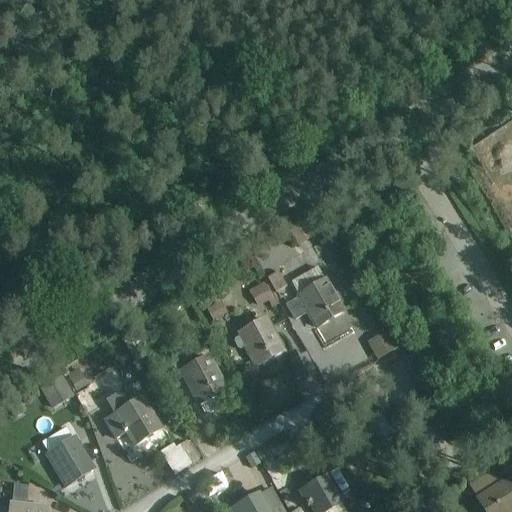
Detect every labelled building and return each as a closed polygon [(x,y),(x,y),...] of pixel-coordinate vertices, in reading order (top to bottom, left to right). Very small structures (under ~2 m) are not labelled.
[(315,240),(304,221),(288,231),(299,249),(315,240)] [(326,283),(325,284),(319,272),(294,286),(301,298),(300,299),(301,300),(287,307),(295,322),(309,314),(317,329),(344,314),(326,283)] [(287,287),(279,274),(268,281),(276,293),(287,287)] [(274,301),(264,284),(250,292),(259,309),(274,301)] [(177,312),(189,304),(185,297),(172,304),(177,312)] [(219,306),(208,312),(213,322),(224,317),(219,306)] [(240,337),(240,338),(235,341),(235,343),(238,351),(241,352),(246,349),(256,368),(283,354),(266,322),(240,337)] [(121,341),(109,345),(115,366),(127,362),(121,341)] [(300,356),(287,363),(296,380),(309,374),(300,356)] [(148,368),(143,359),(133,365),(138,374),(148,368)] [(226,391),(209,360),(182,375),(199,406),(200,406),(206,417),(221,409),(214,398),(226,391)] [(80,371),(69,376),(78,393),(89,387),(80,371)] [(62,379),(42,391),(50,405),(70,393),(62,379)] [(143,401),(131,408),(122,394),(106,403),(115,417),(107,422),(117,440),(128,434),(135,447),(136,446),(137,449),(141,452),(146,453),(150,450),(152,445),(151,441),(150,439),(161,432),(143,401)] [(63,489),(70,485),(93,471),(75,441),(52,454),(45,458),(63,489)] [(30,469),(41,463),(32,448),(21,455),(30,469)] [(255,455),(246,460),(252,470),(261,465),(255,455)] [(511,511),(511,487),(509,483),(504,487),(494,471),(488,475),(469,488),(479,502),(485,511),(511,511)] [(333,511),(343,506),(327,478),(300,494),(308,510),(311,508),(313,511),(333,511)] [(284,511),(273,491),(260,497),(260,496),(232,511),(284,511)]
